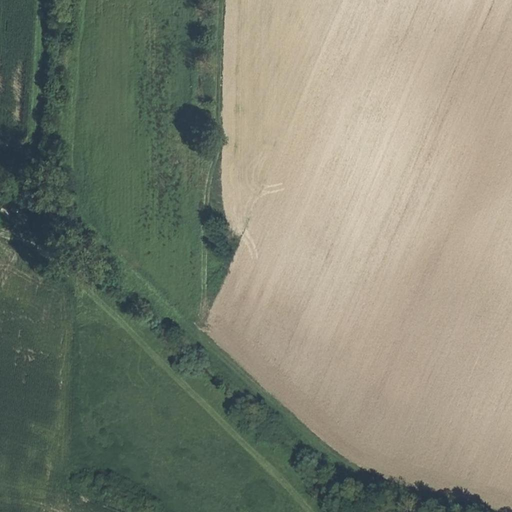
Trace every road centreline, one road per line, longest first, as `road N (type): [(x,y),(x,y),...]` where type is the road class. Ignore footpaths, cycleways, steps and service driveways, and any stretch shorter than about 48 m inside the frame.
road 1 (track): [(467,511),(353,471),(202,343),(220,0)]
road 2 (track): [(303,511),(14,237),(0,233)]
